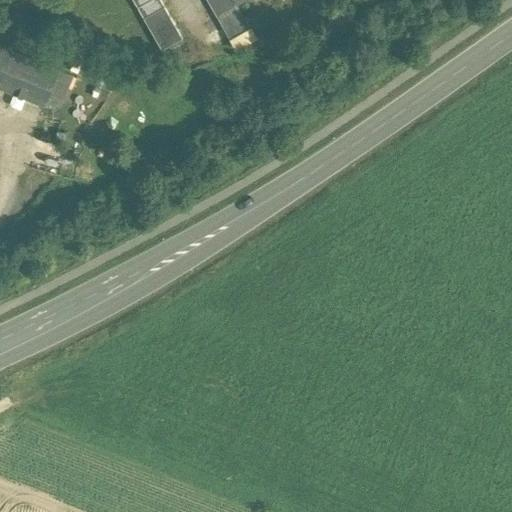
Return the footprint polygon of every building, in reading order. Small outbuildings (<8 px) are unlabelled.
[(143,17),(164,5),(160,0),(149,0),(137,7),(143,17)] [(222,0),(211,7),(217,17),(238,5),(235,0),(222,0)] [(164,5),(143,17),(149,28),(170,16),(164,5)] [(238,5),(217,17),(224,28),(244,16),(238,5)] [(170,16),(149,28),(155,38),(176,26),(170,16)] [(244,16),(224,28),(229,39),(250,27),(244,16)] [(176,26),(155,38),(161,49),(182,37),(176,26)] [(0,86),(45,104),(59,67),(0,43),(0,86)]
